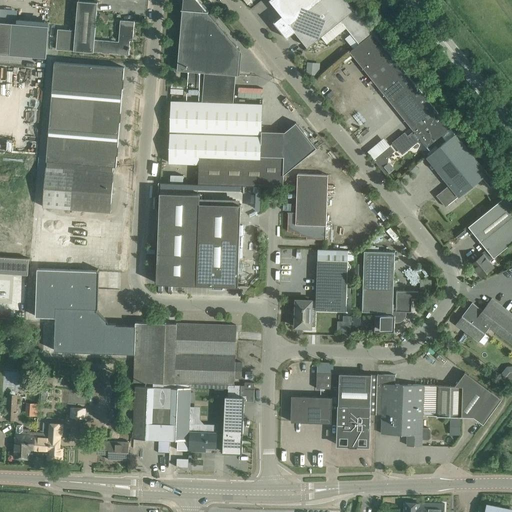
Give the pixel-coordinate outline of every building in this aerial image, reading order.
[(98,2),(88,1),(78,0),(75,30),(72,30),(72,28),(69,27),(68,30),(58,29),(57,49),(94,52),(94,51),(102,52),(102,53),(110,53),(118,53),(118,54),(129,55),(129,49),(130,49),(130,47),(129,47),(130,36),(133,37),(134,21),(120,20),(119,41),(95,39),(98,2)] [(238,75),(240,50),(197,0),(183,0),(178,70),(188,71),(187,82),(191,82),(191,87),(203,88),(202,102),(234,103),(236,75),(238,75)] [(269,0),(282,15),(275,22),(274,21),(280,30),(317,0),(269,0)] [(359,43),(373,32),(347,0),(317,0),(280,30),(287,38),(288,38),(287,37),(295,31),(308,47),(321,36),(327,43),(346,28),(359,43)] [(109,16),(101,12),(97,20),(105,25),(109,16)] [(0,53),(47,57),(50,25),(0,21),(0,53)] [(359,43),(350,51),(341,58),(345,63),(354,56),(414,131),(408,136),(405,133),(393,142),(403,154),(421,139),(427,146),(450,127),(373,32),(359,43)] [(71,209),(111,212),(114,172),(113,172),(113,166),(116,166),(124,67),(55,61),(45,195),(44,206),(71,209)] [(323,74),(330,83),(346,71),(339,63),(323,74)] [(319,75),(320,67),(306,66),(306,74),(319,75)] [(329,100),(354,131),(363,124),(337,93),(329,100)] [(170,132),(261,135),(262,104),(234,103),(202,102),(171,101),(170,132)] [(200,163),(199,183),(283,186),(283,176),(318,148),(297,123),(285,132),(284,156),(261,155),(261,135),(170,132),(169,162),(200,163)] [(449,185),(436,195),(445,206),(458,196),(459,196),(488,173),(467,147),(456,133),(426,157),(438,171),(449,185)] [(374,160),(386,175),(394,169),(389,162),(388,162),(389,156),(394,151),(390,146),(389,146),(386,149),(385,149),(385,150),(382,152),(381,153),(378,156),(378,155),(377,156),(374,159),(373,159),(374,160)] [(325,240),(326,240),(328,175),(298,174),(296,212),(288,212),(288,231),(294,231),(294,233),(300,234),(300,236),(307,236),(307,238),(325,239),(325,240)] [(158,261),(157,283),(239,286),(241,204),(200,203),(200,193),(160,192),(158,261)] [(511,203),(506,196),(469,226),(481,241),(487,249),(491,254),(494,257),(511,242),(511,203)] [(102,223),(92,223),(42,218),(41,232),(101,237),(102,223)] [(483,254),(471,264),(481,276),(494,266),(487,258),(491,254),(487,249),(482,253),(483,254)] [(362,311),(375,312),(393,312),(393,315),(375,315),(375,331),(395,331),(395,322),(397,321),(400,320),(402,319),(404,316),(405,313),(406,311),(412,312),(412,298),(418,298),(418,291),(396,290),(396,308),(393,308),(395,252),(364,251),(362,311)] [(316,301),(316,307),(317,307),(317,310),(346,311),(347,280),(348,266),(348,260),(339,260),(318,259),(316,298),(316,301)] [(472,302),(456,324),(479,341),(490,327),(511,343),(511,266),(509,268),(511,270),(511,313),(492,298),(483,310),(472,302)] [(38,269),(36,316),(56,317),(56,307),(87,308),(97,308),(97,309),(98,309),(100,270),(98,270),(98,271),(38,269)] [(296,299),(295,327),(297,327),(302,327),(311,327),(311,326),(312,309),(316,310),(316,307),(316,301),(312,301),(312,300),(296,299)] [(56,317),(55,350),(135,353),(135,356),(128,355),(127,380),(134,380),(134,381),(153,382),(153,386),(136,386),(133,438),(159,439),(161,439),(170,439),(178,439),(188,440),(189,423),(191,387),(226,389),(229,389),(234,389),(234,385),(234,384),(235,378),(242,378),(242,362),(235,362),(236,332),(236,325),(175,323),(162,323),(162,318),(150,317),(151,311),(136,311),(136,312),(136,322),(136,325),(116,325),(116,323),(109,323),(106,323),(97,313),(97,310),(97,309),(97,308),(87,308),(56,307),(56,317)] [(343,321),(338,321),(338,328),(350,328),(351,315),(343,314),(343,321)] [(511,365),(506,367),(500,375),(511,383),(511,365)] [(5,390),(17,391),(18,370),(6,370),(5,390)] [(317,372),(317,388),(332,389),(333,373),(317,372)] [(439,385),(438,416),(449,416),(450,416),(451,416),(460,416),(461,416),(474,417),(483,424),(502,399),(495,394),(492,392),(465,372),(455,386),(439,385)] [(340,373),(337,444),(369,445),(370,414),(376,414),(378,374),(340,373)] [(378,374),(376,414),(383,414),(382,433),(408,434),(407,445),(421,446),(422,439),(428,439),(430,437),(430,430),(428,428),(422,427),(423,415),(432,415),(438,416),(439,385),(433,385),(426,385),(413,384),(395,384),(396,375),(378,374)] [(225,396),(223,452),(242,452),(244,400),(254,400),(254,398),(254,397),(254,394),(254,393),(254,390),(254,389),(245,388),(245,389),(234,389),(229,389),(226,389),(225,396)] [(332,397),(292,395),(291,421),(331,423),(332,397)] [(7,420),(16,420),(16,402),(7,402),(7,420)] [(86,407),(70,406),(70,418),(85,418),(86,407)] [(36,434),(35,455),(48,455),(48,459),(62,460),(62,449),(59,449),(60,447),(60,435),(63,436),(63,424),(50,423),(49,435),(36,434)] [(189,423),(188,440),(190,440),(190,450),(205,451),(205,447),(216,447),(217,433),(216,433),(215,424),(189,423)] [(17,430),(15,447),(15,457),(30,458),(30,455),(35,455),(36,434),(31,434),(31,431),(17,430)] [(178,439),(177,450),(188,450),(188,440),(178,439)] [(109,441),(108,459),(128,460),(129,442),(109,441)] [(426,511),(427,503),(405,502),(404,511),(426,511)] [(444,511),(445,503),(427,503),(426,511),(444,511)]
